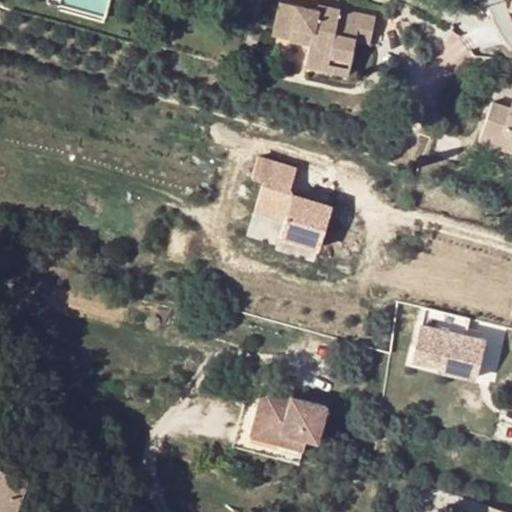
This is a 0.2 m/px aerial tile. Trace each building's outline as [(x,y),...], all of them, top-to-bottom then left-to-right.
[(308,36),(306,46),(303,58),(345,69),(346,64),(353,35),(367,38),(373,14),(320,0),(317,0),(316,3),(304,0),(278,0),(272,26),(288,30),(308,36)] [(308,36),(288,30),(286,40),(306,46),(308,36)] [(511,108),(494,102),(483,133),(503,141),(506,133),(511,134),(511,108)] [(503,141),(483,133),(480,140),(501,147),(511,151),(511,134),(506,133),(503,141)] [(301,170),(263,159),(257,180),(269,183),(261,209),(291,218),(285,237),(325,248),(336,207),(299,196),(296,190),(301,170)] [(439,364),(439,367),(475,376),(484,340),(463,334),(466,320),(424,313),(413,356),(439,364)] [(312,436),(322,401),(259,382),(253,401),(239,397),(227,438),(293,458),(301,433),(312,436)] [(0,510),(5,511),(15,511),(29,477),(0,465),(0,510)]
